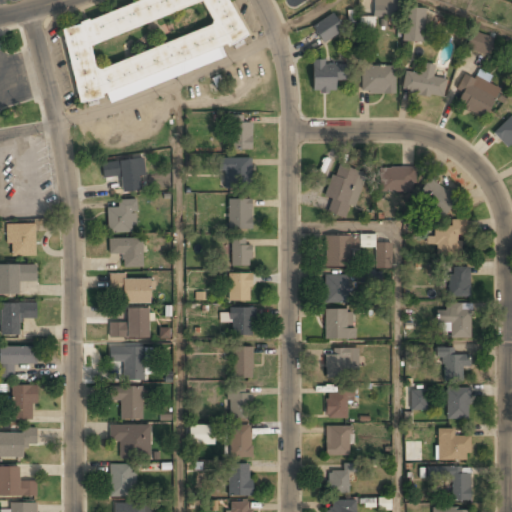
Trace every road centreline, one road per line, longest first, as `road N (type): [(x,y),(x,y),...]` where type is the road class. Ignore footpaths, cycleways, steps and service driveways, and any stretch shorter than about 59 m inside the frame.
road 1 (residential): [(258,0),(280,40),(292,125),(290,511)]
road 2 (residential): [(30,11),(65,157),(72,511)]
road 3 (residential): [(292,125),(354,123),(427,135),(472,159),(511,223)]
